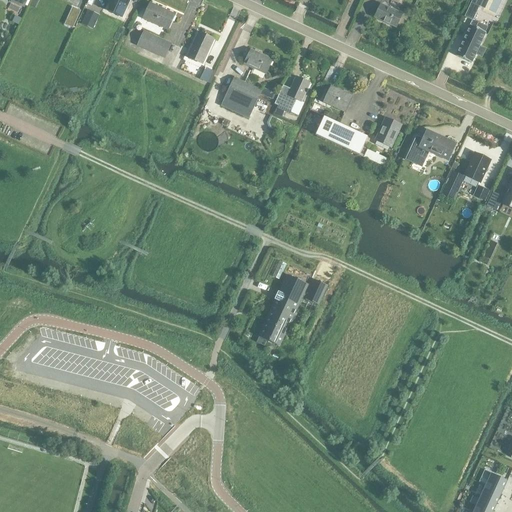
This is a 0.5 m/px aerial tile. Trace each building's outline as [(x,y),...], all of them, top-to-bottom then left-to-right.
[(32,0),(30,5),(36,8),(39,0),(32,0)] [(130,0),(110,0),(106,10),(122,18),(130,0)] [(472,20),(479,6),(472,2),(465,17),(472,20)] [(144,18),(169,29),(175,14),(151,3),(144,18)] [(375,18),(396,28),(402,15),(381,5),(375,18)] [(73,8),(65,25),(73,29),(81,12),(73,8)] [(89,10),(82,25),(93,30),(100,15),(89,10)] [(479,46),(485,33),(470,26),(455,56),(471,63),(475,55),(481,57),(485,49),(479,46)] [(138,45),(165,57),(172,43),(145,30),(138,45)] [(188,56),(203,63),(214,39),(199,32),(188,56)] [(245,64),(266,73),(273,59),(252,49),(245,64)] [(208,82),(214,68),(207,65),(201,79),(208,82)] [(511,67),(502,87),(511,92),(511,67)] [(301,101),(310,83),(297,77),(290,91),(282,87),(275,104),(292,112),(296,103),(294,102),(295,99),(301,101)] [(260,94),(262,90),(234,78),(222,106),(249,119),(260,94)] [(262,90),(260,94),(274,101),(278,92),(270,88),(269,91),(263,88),(262,90)] [(351,99),(339,93),(339,91),(332,88),(325,103),(345,112),(351,99)] [(329,113),(327,118),(337,123),(339,118),(329,113)] [(324,117),(315,135),(360,155),(368,137),(337,123),(327,118),(324,117)] [(376,141),(391,148),(401,126),(388,120),(384,127),(382,127),(376,141)] [(430,149),(449,158),(455,144),(427,131),(420,148),(429,152),(430,149)] [(368,150),(364,158),(386,167),(389,160),(368,150)] [(466,177),(463,182),(476,188),(478,183),(480,183),(490,161),(475,153),(464,176),(466,177)] [(426,167),(413,161),(410,168),(423,174),(426,167)] [(452,172),(441,195),(453,200),(464,177),(452,172)] [(504,205),(511,208),(511,179),(511,180),(507,189),(509,190),(502,204),(504,205)] [(479,186),(475,195),(485,200),(489,191),(479,186)] [(491,199),(487,206),(496,211),(498,207),(502,208),(504,205),(502,204),(491,199)] [(280,262),(273,277),(280,281),(287,265),(280,262)] [(279,345),(307,286),(287,277),(280,293),(278,292),(274,300),(276,301),(268,318),(270,318),(262,337),(279,345)] [(320,300),(326,286),(315,281),(309,295),(320,300)] [(491,473),(485,486),(502,494),(507,481),(491,473)] [(485,486),(479,498),(496,506),(499,500),(500,500),(502,496),(501,495),(502,494),(485,486)] [(479,498),(474,510),(477,511),(493,511),(496,506),(479,498)]
